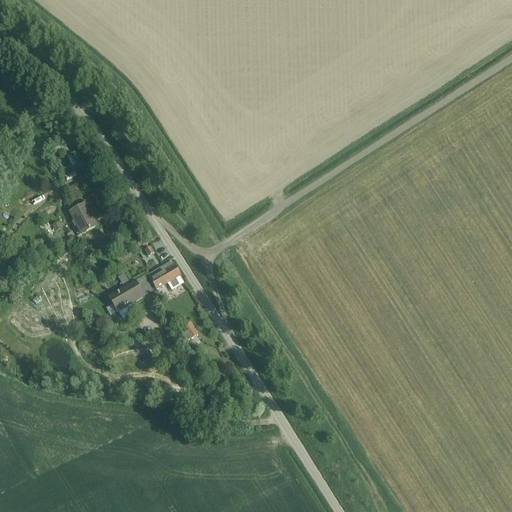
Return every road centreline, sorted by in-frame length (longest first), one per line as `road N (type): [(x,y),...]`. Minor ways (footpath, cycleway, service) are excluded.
road 1 (track): [(13,0),(121,89),(391,511)]
road 2 (unclassified): [(204,257),(511,60)]
road 3 (tertiary): [(0,46),(99,127),(151,216)]
road 4 (tertiary): [(233,344),(339,511)]
road 5 (tertiary): [(151,216),(233,344)]
